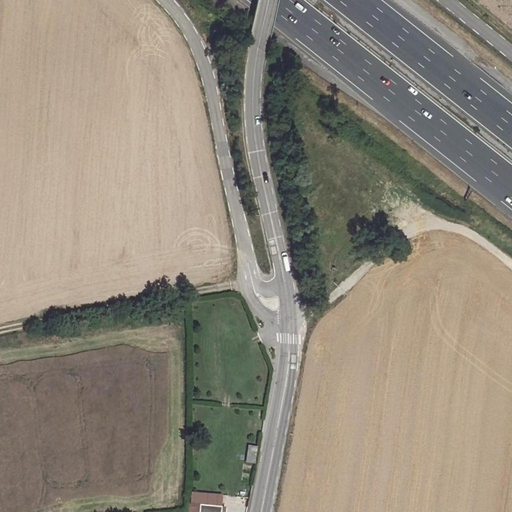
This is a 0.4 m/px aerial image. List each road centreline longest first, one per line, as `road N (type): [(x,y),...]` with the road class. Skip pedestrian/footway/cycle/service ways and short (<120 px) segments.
road 1 (motorway): [(276,0),(511,187)]
road 2 (unclassified): [(285,286),(252,119),(267,0)]
road 3 (track): [(511,263),(470,234),(424,227),(341,290),(289,315)]
road 4 (track): [(251,281),(0,330)]
road 5 (motorway): [(511,125),(353,0)]
road 6 (unclassified): [(260,511),(288,366),(289,315)]
